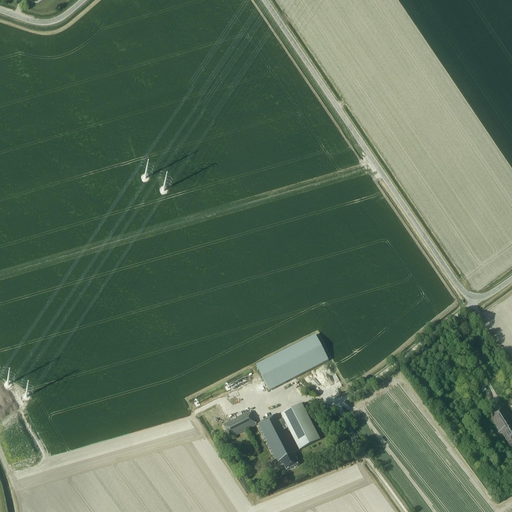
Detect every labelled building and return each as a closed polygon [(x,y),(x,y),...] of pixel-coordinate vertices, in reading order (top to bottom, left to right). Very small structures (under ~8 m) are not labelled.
[(257,367),(269,391),(306,372),(312,369),(328,360),(316,336),(257,367)] [(312,369),(306,372),(319,397),(365,373),(353,351),(313,371),(312,369)] [(320,440),(301,404),(281,414),(283,419),(281,420),(278,414),(258,424),(276,459),(277,459),(278,462),(280,461),(283,466),(284,465),(287,471),(299,464),(296,459),(297,458),(295,453),(297,452),(288,433),(290,432),(299,450),(320,440)] [(511,416),(505,405),(488,415),(501,435),(502,434),(511,449),(511,416)] [(230,439),(257,425),(250,412),(223,425),(230,439)]
